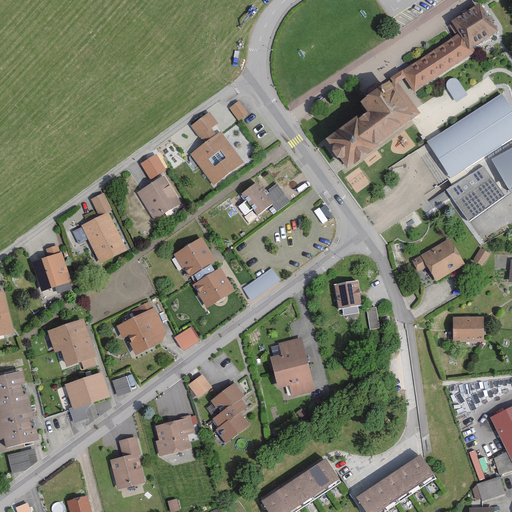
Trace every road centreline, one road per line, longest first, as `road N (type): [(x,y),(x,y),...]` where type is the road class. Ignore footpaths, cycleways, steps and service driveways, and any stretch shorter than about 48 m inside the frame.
road 1 (residential): [(364,235),(0,505)]
road 2 (residential): [(258,76),(0,259)]
road 3 (residential): [(258,76),(364,235)]
